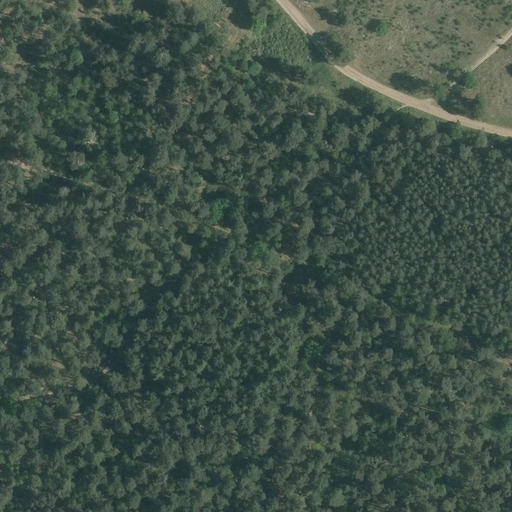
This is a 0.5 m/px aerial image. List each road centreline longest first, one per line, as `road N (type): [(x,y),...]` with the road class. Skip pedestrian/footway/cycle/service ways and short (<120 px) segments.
road 1 (track): [(0,161),(187,213),(377,293),(511,363)]
road 2 (track): [(0,406),(104,372),(191,264),(333,183),(400,99)]
road 3 (track): [(280,0),(336,62),(400,99)]
